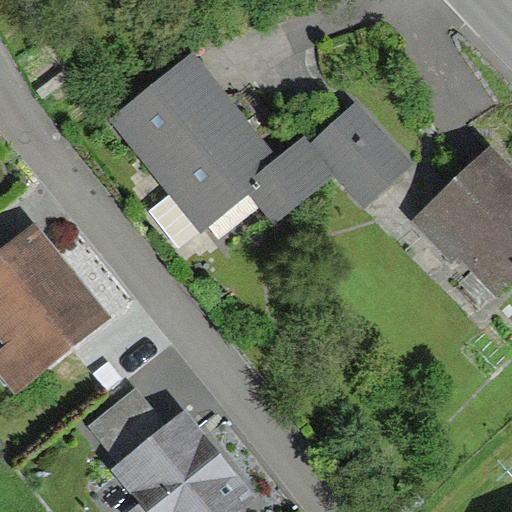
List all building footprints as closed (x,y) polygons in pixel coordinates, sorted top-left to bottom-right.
[(246,186),(278,161),(250,126),(196,57),(114,121),(203,234),(253,195),(246,186)] [(410,168),(360,109),(311,149),(337,180),(362,209),(410,168)] [(280,226),(337,180),(311,149),(303,140),(278,161),(246,186),(253,195),(280,226)] [(511,289),(511,170),(491,149),(447,190),(410,226),(453,270),(460,263),(498,303),(511,289)] [(60,257),(37,229),(5,254),(0,257),(0,341),(9,353),(0,360),(0,372),(17,394),(110,322),(60,257)] [(138,329),(117,344),(132,367),(154,351),(138,329)] [(247,511),(259,503),(236,474),(188,415),(171,429),(139,389),(90,429),(121,468),(113,474),(139,507),(132,511),(247,511)]
